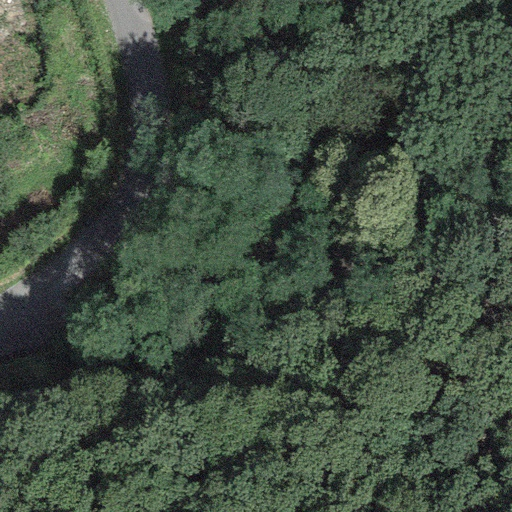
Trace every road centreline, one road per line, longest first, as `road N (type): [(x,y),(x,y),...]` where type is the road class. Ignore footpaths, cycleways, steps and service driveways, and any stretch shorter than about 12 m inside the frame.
road 1 (track): [(0,327),(254,259),(371,259),(511,294)]
road 2 (residential): [(123,0),(153,93),(153,144),(128,202),(77,259),(0,318)]
